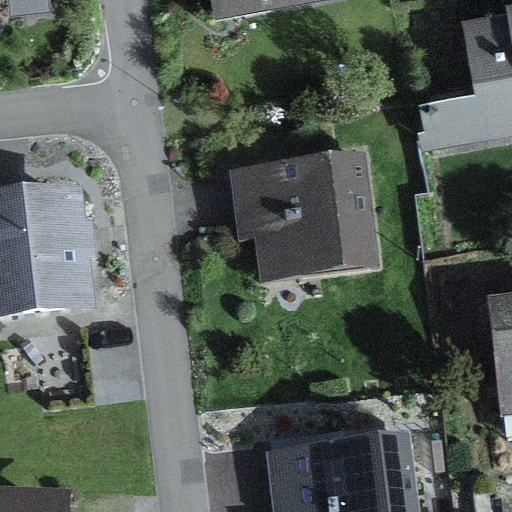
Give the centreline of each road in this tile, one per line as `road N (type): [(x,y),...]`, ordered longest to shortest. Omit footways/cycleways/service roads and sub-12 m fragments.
road 1 (residential): [(136,104),(181,511)]
road 2 (residential): [(136,104),(0,113)]
